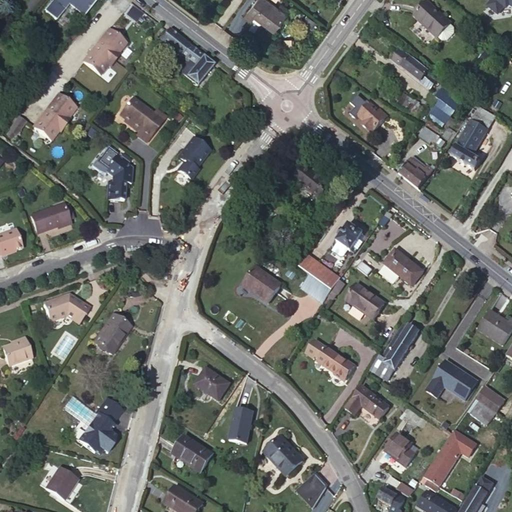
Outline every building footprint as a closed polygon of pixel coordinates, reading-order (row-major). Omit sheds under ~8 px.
[(91,0),(54,0),(45,13),(55,20),(63,10),(76,21),(81,14),(83,15),(93,2),(91,0)] [(255,0),(243,17),(250,22),(253,18),(271,32),(285,15),(266,0),(255,0)] [(511,0),(494,0),(490,6),(501,15),(508,4),(511,6),(511,0)] [(125,3),(119,11),(129,18),(135,11),(125,3)] [(428,3),(414,18),(437,40),(451,24),(428,3)] [(109,30),(83,63),(100,77),(108,67),(110,68),(120,56),(118,55),(126,45),(109,30)] [(168,31),(167,32),(160,41),(180,56),(181,55),(182,56),(190,47),(168,31)] [(197,87),(212,68),(214,66),(190,47),(182,56),(187,60),(178,72),(197,87)] [(391,61),(420,83),(427,73),(398,51),(391,61)] [(427,73),(420,83),(430,91),(438,81),(427,73)] [(461,104),(446,93),(431,114),(446,124),(461,104)] [(58,96),(33,129),(51,142),(59,132),(60,134),(70,121),(68,119),(75,110),(58,96)] [(144,133),(140,138),(147,143),(163,121),(153,114),(133,98),(120,115),(127,120),(144,133)] [(358,117),(363,121),(366,123),(363,127),(372,135),(388,117),(380,109),(378,111),(370,104),(358,117)] [(482,108),(476,117),(487,124),(493,116),(482,108)] [(153,114),(163,121),(167,117),(157,110),(153,114)] [(468,154),(487,124),(476,117),(472,122),(467,119),(454,140),(459,143),(451,157),(474,172),(480,162),(468,154)] [(24,123),(18,118),(9,130),(15,135),(24,123)] [(137,136),(140,138),(144,133),(127,120),(125,122),(139,133),(137,136)] [(425,127),(418,138),(430,145),(431,143),(441,149),(446,143),(440,140),(441,137),(425,127)] [(194,139),(179,158),(185,163),(179,172),(191,181),(199,171),(196,169),(210,151),(194,139)] [(122,203),(124,190),(124,185),(127,185),(130,186),(131,170),(127,167),(129,165),(117,155),(110,165),(112,167),(106,174),(112,179),(111,184),(108,184),(105,201),(122,203)] [(424,171),(427,167),(414,156),(411,160),(424,171)] [(418,190),(433,171),(427,167),(424,171),(411,160),(399,175),(418,190)] [(327,188),(298,164),(289,176),(318,199),(327,188)] [(34,232),(54,225),(67,221),(66,218),(61,204),(60,203),(27,214),(34,232)] [(66,203),(61,204),(66,218),(71,217),(66,203)] [(349,252),(362,234),(347,224),(335,242),(349,252)] [(0,254),(4,253),(5,255),(20,250),(13,231),(0,235),(0,254)] [(355,256),(367,238),(362,234),(349,252),(355,256)] [(422,273),(396,252),(391,258),(389,256),(382,264),(384,266),(387,268),(381,275),(392,283),(397,276),(410,287),(422,273)] [(307,256),(298,269),(309,276),(331,292),(339,279),(307,256)] [(370,269),(358,262),(354,268),(365,275),(370,269)] [(280,286),(254,268),(243,284),(258,296),(257,297),(267,304),(280,286)] [(331,292),(309,276),(300,289),(322,305),(327,298),(331,292)] [(382,305),(356,286),(345,301),(372,320),(382,305)] [(335,295),(331,292),(327,298),(331,301),(335,295)] [(69,317),(79,324),(89,310),(69,297),(44,306),(50,324),(69,317)] [(495,315),(488,311),(477,329),(502,346),(511,330),(511,320),(510,319),(506,325),(494,317),(495,315)] [(112,316),(94,343),(111,355),(129,328),(112,316)] [(381,358),(379,356),(369,370),(386,381),(417,335),(416,328),(412,325),(406,327),(402,325),(381,358)] [(34,361),(27,342),(13,347),(3,350),(10,369),(34,361)] [(345,365),(340,361),(313,343),(305,355),(314,361),(315,360),(316,361),(316,362),(333,374),(334,372),(345,379),(353,368),(346,363),(345,365)] [(445,363),(425,392),(435,400),(443,389),(463,403),(476,384),(455,370),(454,370),(451,369),(452,368),(445,363)] [(228,385),(205,370),(195,386),(218,401),(228,385)] [(334,372),(333,374),(344,381),(345,379),(334,372)] [(388,407),(361,388),(344,409),(353,416),(360,406),(378,420),(388,407)] [(477,403),(494,415),(502,403),(482,390),(475,401),(477,403)] [(122,412),(106,400),(95,415),(98,416),(78,442),(82,445),(94,454),(95,452),(100,455),(103,451),(107,455),(113,447),(113,442),(115,438),(110,434),(114,428),(112,426),(122,412)] [(486,426),(494,415),(477,403),(469,415),(486,426)] [(252,413),(235,409),(228,441),(246,445),(252,413)] [(41,424),(31,438),(36,442),(46,426),(41,424)] [(422,478),(437,488),(459,454),(467,458),(475,446),(454,432),(451,436),(422,478)] [(384,451),(392,457),(398,461),(397,463),(404,468),(414,454),(408,449),(410,445),(396,435),(384,451)] [(183,437),(178,445),(181,447),(175,457),(200,473),(211,456),(183,437)] [(302,462),(280,438),(263,453),(286,478),(302,462)] [(181,447),(178,445),(171,455),(175,457),(181,447)] [(52,466),(39,485),(45,489),(45,490),(64,502),(77,482),(54,467),(55,466),(54,466),(53,467),(52,466)] [(312,508),(325,487),(314,475),(297,492),(312,508)] [(395,491),(400,484),(390,478),(385,484),(395,491)] [(433,493),(437,488),(422,478),(418,484),(433,493)] [(474,511),(491,485),(481,479),(461,511),(474,511)] [(395,491),(408,499),(412,492),(400,484),(395,491)] [(196,511),(202,505),(175,487),(164,504),(176,511),(196,511)] [(398,511),(403,503),(383,491),(378,501),(391,508),(388,511),(398,511)] [(424,511),(456,511),(457,511),(426,493),(416,507),(424,511)]
